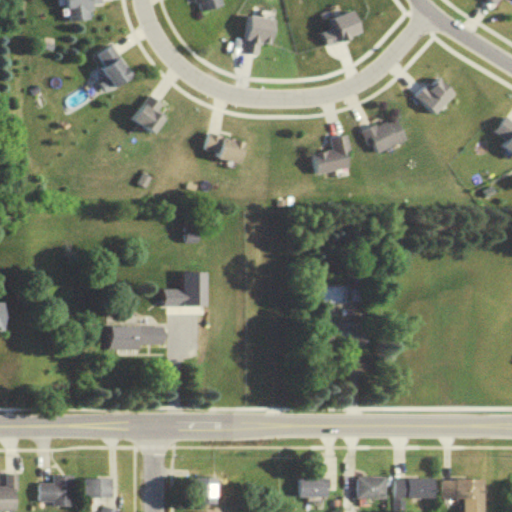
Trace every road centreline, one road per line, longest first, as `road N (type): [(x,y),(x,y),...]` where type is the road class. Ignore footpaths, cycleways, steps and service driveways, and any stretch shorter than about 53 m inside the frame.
road 1 (tertiary): [(511,429),(0,431)]
road 2 (residential): [(429,15),(364,85),(317,101),(257,104),(220,96),(181,74),(157,45),(139,0)]
